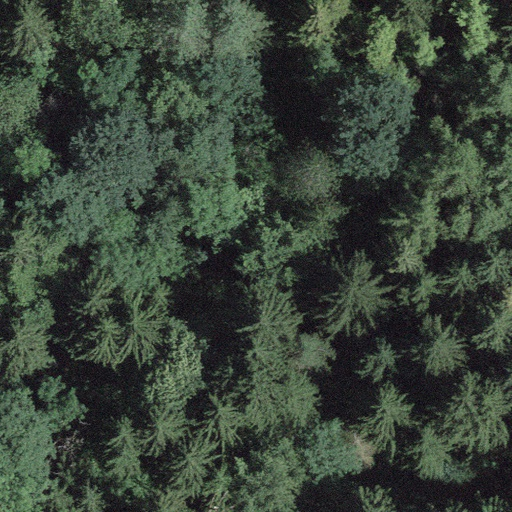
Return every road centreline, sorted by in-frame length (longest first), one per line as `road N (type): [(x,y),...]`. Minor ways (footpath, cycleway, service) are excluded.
road 1 (track): [(511,73),(271,133),(0,147)]
road 2 (track): [(319,511),(308,294),(271,133),(259,0)]
